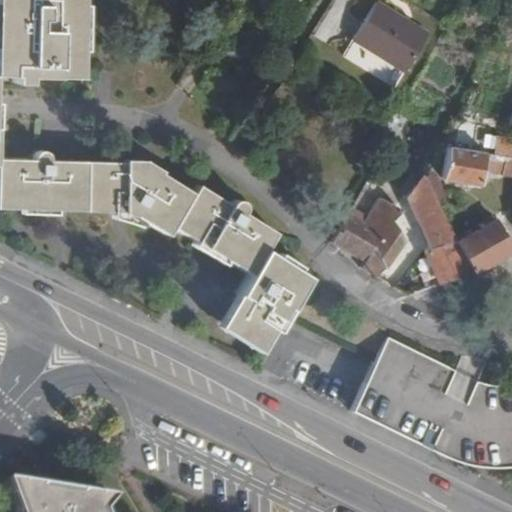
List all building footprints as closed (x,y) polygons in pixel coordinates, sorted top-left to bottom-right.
[(25,74),(75,76),(77,0),(0,0),(0,73),(9,74),(8,81),(25,83),(25,74)] [(407,66),(430,30),(381,0),(378,0),(356,34),(407,66)] [(511,153),(507,153),(448,145),(443,175),(483,180),(484,169),(511,171),(511,153)] [(285,310),(307,276),(262,247),(272,231),(241,213),(242,205),(239,200),(232,198),(225,202),(195,183),(191,187),(156,167),(135,161),(47,158),(47,152),(40,149),(32,152),(30,158),(0,156),(0,207),(106,209),(139,220),(165,232),(169,226),(245,275),(231,297),(250,309),(252,304),(275,318),(283,308),(285,310)] [(433,170),(424,174),(435,199),(444,193),(433,170)] [(424,174),(423,171),(406,193),(431,248),(453,238),(435,199),(424,174)] [(367,214),(353,205),(331,240),(362,259),(359,264),(377,276),(405,236),(386,217),(397,205),(380,196),(367,214)] [(472,270),(511,249),(511,248),(497,219),(458,238),(472,270)] [(453,238),(431,248),(428,249),(439,281),(469,271),(453,238)] [(385,336),(348,409),(461,464),(494,466),(511,463),(511,379),(496,384),(479,382),(385,336)] [(104,511),(104,509),(101,506),(101,496),(19,482),(15,490),(9,495),(15,511),(104,511)]
